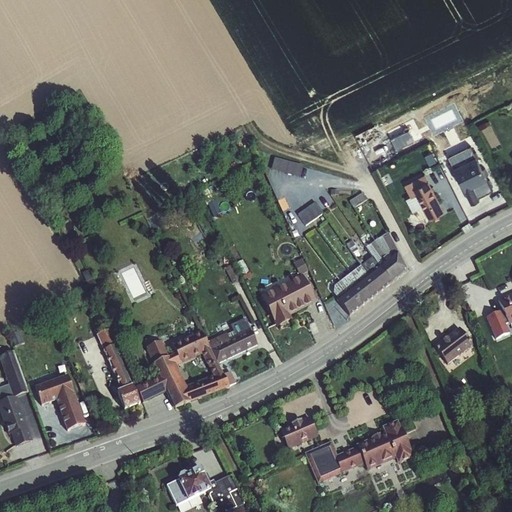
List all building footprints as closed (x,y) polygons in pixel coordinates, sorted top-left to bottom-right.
[(476,156),(453,167),(471,203),(480,199),(473,186),(488,179),(476,156)] [(274,158),(271,171),(300,179),(303,166),(274,158)] [(413,189),(428,182),(424,174),(404,185),(410,196),(406,199),(413,212),(423,207),(413,189)] [(413,189),(423,207),(429,219),(434,216),(435,219),(440,217),(439,214),(444,211),(429,181),(428,182),(413,189)] [(362,193),(349,202),(353,209),(367,201),(362,193)] [(216,201),(208,205),(215,219),(222,215),(216,201)] [(315,203),(298,215),(305,226),(323,215),(315,203)] [(184,220),(183,227),(191,229),(192,221),(184,220)] [(377,240),(389,259),(398,252),(388,234),(382,237),(377,240)] [(389,259),(377,240),(366,248),(379,267),(389,259)] [(354,241),(349,243),(358,260),(363,258),(354,241)] [(389,259),(379,267),(378,267),(391,283),(404,273),(406,268),(398,252),(389,259)] [(361,266),(368,275),(378,267),(379,267),(373,258),(361,266)] [(302,260),(293,265),(299,277),(308,272),(302,260)] [(232,265),(224,269),(232,285),(240,281),(232,265)] [(350,274),(357,284),(368,275),(361,266),(350,274)] [(368,275),(381,291),(391,283),(378,267),(368,275)] [(89,270),(81,274),(90,290),(98,286),(89,270)] [(340,282),(347,292),(357,284),(350,274),(340,282)] [(357,284),(370,300),(381,291),(368,275),(357,284)] [(302,276),(261,297),(276,329),(292,321),(290,317),(316,304),(302,276)] [(347,292),(340,282),(334,287),(333,294),(338,299),(347,292)] [(347,292),(360,308),(370,300),(357,284),(347,292)] [(347,292),(338,299),(336,300),(349,316),(360,308),(347,292)] [(511,294),(498,301),(508,325),(511,323),(511,294)] [(104,333),(109,330),(100,310),(94,312),(104,333)] [(233,332),(247,325),(246,319),(230,326),(233,332)] [(229,340),(249,330),(247,325),(233,332),(227,335),(229,340)] [(458,329),(433,348),(447,366),(472,346),(458,329)] [(109,330),(104,333),(96,336),(103,352),(121,391),(132,387),(118,356),(120,355),(116,345),(109,330)] [(206,343),(217,365),(258,346),(249,330),(229,340),(227,335),(226,334),(206,343)] [(171,346),(175,355),(168,358),(153,365),(159,377),(166,393),(174,409),(229,388),(229,387),(223,376),(217,365),(206,343),(201,332),(171,346)] [(153,365),(168,358),(161,342),(146,349),(153,365)] [(0,362),(9,386),(0,388),(0,413),(8,436),(11,435),(15,448),(32,442),(17,398),(28,394),(13,353),(0,357),(0,362)] [(223,376),(229,387),(236,384),(230,373),(223,376)] [(68,376),(35,388),(42,407),(57,402),(68,432),(85,425),(68,376)] [(159,377),(136,387),(142,402),(166,393),(159,377)] [(132,387),(121,391),(117,393),(125,412),(140,406),(132,387)] [(309,418),(279,431),(288,451),(318,438),(309,418)] [(331,443),(304,454),(318,485),(364,465),(367,472),(395,460),(398,465),(413,459),(410,453),(411,453),(400,428),(397,422),(381,428),(384,434),(355,446),(357,448),(336,456),(331,443)] [(177,482),(187,502),(187,503),(207,494),(214,510),(215,510),(216,511),(229,511),(244,505),(237,491),(230,477),(214,484),(213,482),(208,484),(201,469),(187,475),(183,474),(180,476),(178,480),(176,481),(177,482)] [(187,502),(177,482),(166,487),(176,507),(187,502)] [(199,497),(187,503),(187,502),(176,507),(178,511),(187,511),(203,505),(199,497)]
